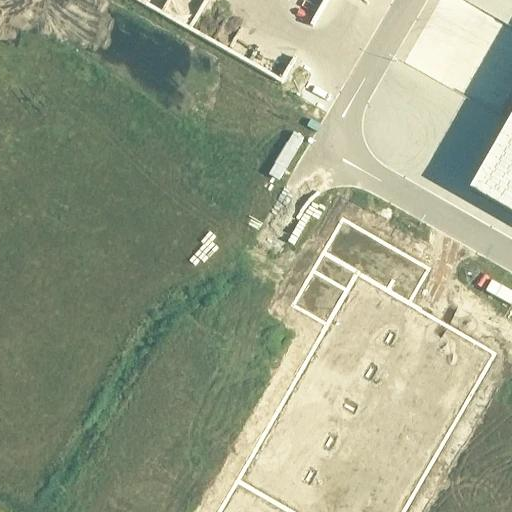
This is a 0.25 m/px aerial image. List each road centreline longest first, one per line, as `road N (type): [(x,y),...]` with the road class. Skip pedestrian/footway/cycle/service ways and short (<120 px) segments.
road 1 (unclassified): [(113,511),(326,146)]
road 2 (unclassified): [(326,146),(511,253)]
road 3 (unclassified): [(326,146),(411,0)]
